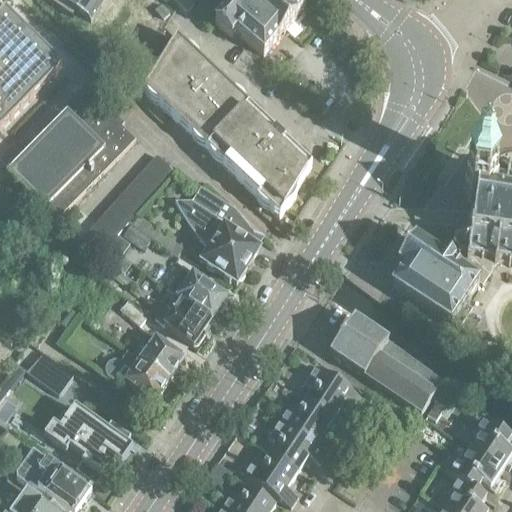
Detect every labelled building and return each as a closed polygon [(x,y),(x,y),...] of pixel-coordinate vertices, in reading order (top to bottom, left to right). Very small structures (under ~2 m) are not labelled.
[(72,20),(76,15),(90,25),(107,0),(46,0),(45,2),(72,20)] [(164,22),(173,9),(159,0),(131,0),(131,1),(164,22)] [(169,0),(179,9),(184,14),(196,0),(169,0)] [(231,38),(233,36),(235,33),(262,57),(276,40),(277,41),(295,19),(307,5),(301,0),(229,0),(232,2),(214,23),(231,38)] [(0,134),(62,72),(0,9),(0,134)] [(247,108),(198,62),(197,59),(196,57),(195,55),(193,53),(191,52),(189,50),(187,49),(184,48),(175,39),(170,47),(168,48),(166,50),(165,51),(163,53),(162,55),(161,58),(161,60),(160,62),(142,92),(205,152),(247,108)] [(6,176),(44,213),(55,224),(135,142),(121,129),(124,127),(108,111),(105,113),(92,100),(73,119),(67,114),(6,176)] [(296,155),(247,108),(205,152),(278,221),(285,209),(287,208),(289,206),(291,204),(292,202),(293,200),(294,198),(295,196),(295,193),(310,168),(309,168),(309,166),(308,164),(307,162),(305,160),(304,159),(302,158),(300,156),(298,156),(296,155)] [(147,168),(165,184),(173,174),(155,158),(147,168)] [(511,184),(505,184),(506,176),(511,173),(509,170),(507,171),(505,168),(508,165),(505,164),(502,167),(499,166),(497,163),(496,164),(495,167),(492,170),(490,167),(487,169),(489,172),(488,176),(473,175),(463,187),(469,203),(474,204),(473,208),(470,208),(468,227),(471,227),(470,234),(463,233),(462,230),(459,231),(460,233),(456,236),(453,234),(451,237),(455,239),(452,244),(448,244),(448,248),(451,248),(459,256),(491,277),(496,270),(496,263),(507,265),(506,269),(510,269),(511,265),(511,184)] [(165,184),(147,168),(138,178),(156,194),(165,184)] [(156,194),(138,178),(129,187),(147,203),(156,194)] [(147,203),(129,187),(121,197),(139,213),(147,203)] [(263,241),(252,234),(234,213),(201,191),(191,206),(176,207),(179,213),(188,227),(202,244),(205,248),(208,244),(214,248),(203,266),(235,287),(257,254),(253,251),(260,240),(263,242),(263,241)] [(139,213),(121,197),(112,206),(130,222),(139,213)] [(104,216),(122,232),(130,222),(112,206),(104,216)] [(122,232),(104,216),(95,226),(113,242),(122,232)] [(131,227),(153,243),(178,261),(184,252),(137,218),(131,227)] [(113,242),(95,226),(87,235),(104,251),(113,242)] [(153,243),(131,227),(123,239),(144,255),(153,243)] [(104,251),(87,235),(78,245),(96,261),(104,251)] [(491,277),(459,256),(454,264),(446,259),(444,262),(415,243),(398,269),(404,272),(391,291),(460,336),(473,317),(464,311),(480,288),(483,290),(491,277)] [(166,294),(175,301),(177,299),(211,323),(217,314),(221,316),(228,306),(224,303),(226,300),(183,270),(166,294)] [(177,299),(175,301),(175,302),(173,300),(166,310),(163,309),(154,323),(192,349),(196,351),(198,350),(205,339),(204,337),(202,335),(211,323),(177,299)] [(139,331),(147,321),(128,304),(120,314),(139,331)] [(420,419),(443,384),(353,324),(330,358),(420,419)] [(124,392),(127,388),(153,406),(183,362),(144,335),(139,342),(141,344),(131,358),(127,355),(120,365),(119,364),(115,364),(111,364),(107,367),(105,370),(105,373),(105,376),(106,379),(109,381),(124,392)] [(41,356),(24,374),(57,397),(71,377),(41,356)] [(304,404),(333,423),(344,407),(355,414),(362,404),(314,373),(304,389),(311,394),(304,404)] [(279,426),(327,458),(334,447),(323,440),(333,423),(304,404),(297,414),(290,409),(279,426)] [(72,408),(48,443),(64,454),(67,449),(83,460),(74,473),(94,487),(129,438),(109,423),(104,431),(72,408)] [(431,412),(427,419),(435,424),(440,418),(431,412)] [(471,452),(502,473),(511,458),(511,455),(505,451),(511,442),(482,422),(472,437),(479,441),(471,452)] [(327,458),(279,426),(268,444),(275,448),(269,458),(298,477),(309,461),(320,468),(327,458)] [(0,445),(13,455),(20,445),(6,435),(0,441),(0,445)] [(77,511),(90,494),(30,452),(20,467),(20,472),(21,473),(17,478),(19,484),(24,488),(28,487),(63,511),(77,511)] [(502,473),(471,452),(464,463),(458,459),(446,477),(456,483),(476,496),(477,495),(483,486),(490,491),(502,473)] [(298,477),(269,458),(262,468),(255,463),(243,481),(290,511),(298,501),(287,494),(298,477)] [(218,468),(214,474),(225,482),(227,483),(231,477),(218,468)] [(445,511),(479,511),(487,502),(477,495),(476,496),(456,483),(446,498),(452,502),(445,511)] [(223,511),(275,511),(276,511),(246,492),(240,502),(233,497),(223,511)] [(54,511),(48,507),(46,510),(24,496),(16,508),(12,508),(9,511),(54,511)]
